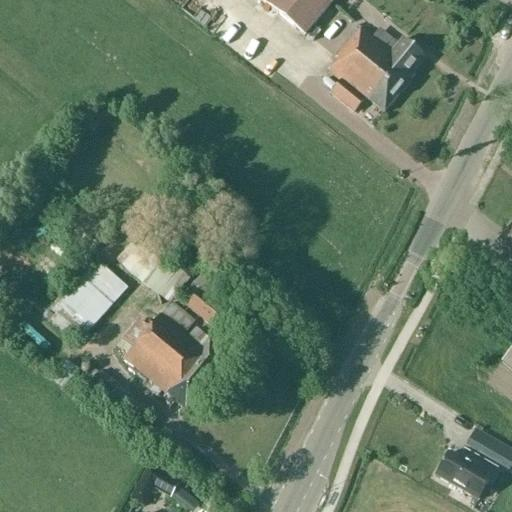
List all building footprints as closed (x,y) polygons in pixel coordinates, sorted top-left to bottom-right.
[(259,0),(266,5),(304,37),(334,0),(259,0)] [(402,41),(397,47),(379,32),(373,40),(359,30),(335,59),(337,61),(327,74),(340,84),(331,95),(354,114),(363,103),(367,106),(369,103),(383,114),(413,78),(411,76),(424,59),(402,41)] [(61,239),(85,262),(108,239),(83,215),(61,239)] [(511,226),(494,247),(511,262),(511,226)] [(111,260),(130,275),(129,277),(158,300),(160,297),(175,299),(190,282),(177,271),(173,276),(147,255),(137,267),(118,252),(111,260)] [(57,299),(60,301),(50,312),(55,317),(51,322),(78,346),(128,291),(93,260),(57,299)] [(235,322),(198,292),(185,308),(222,338),(235,322)] [(186,336),(195,325),(172,305),(162,316),(161,316),(148,331),(138,322),(116,350),(126,358),(124,361),(185,412),(231,357),(202,333),(198,337),(199,338),(195,344),(186,336)] [(511,348),(499,364),(511,374),(511,348)] [(52,382),(65,392),(79,373),(66,363),(52,382)] [(112,421),(115,418),(129,429),(142,409),(118,388),(120,386),(102,371),(90,386),(110,403),(102,413),(112,421)] [(482,437),(476,448),(497,460),(503,449),(482,437)] [(434,477),(477,502),(495,470),(464,452),(459,461),(448,454),(434,477)] [(499,464),(507,469),(502,478),(511,483),(511,482),(511,455),(506,452),(499,464)] [(170,499),(177,486),(147,469),(129,500),(142,508),(153,489),(170,499)]
